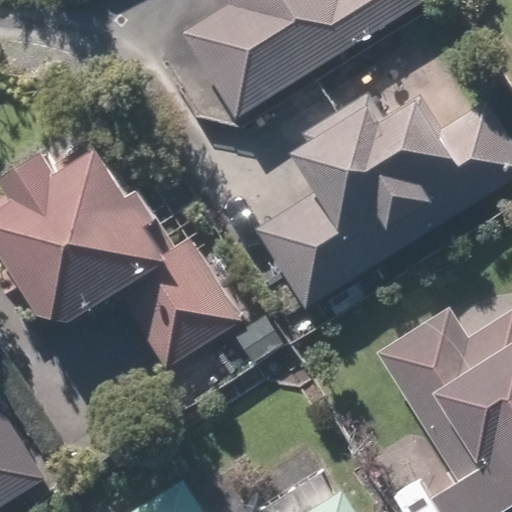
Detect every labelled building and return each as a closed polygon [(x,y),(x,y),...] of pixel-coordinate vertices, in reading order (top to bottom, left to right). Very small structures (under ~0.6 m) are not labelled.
[(232,0),(200,21),(254,107),(427,0),(232,0)] [(268,218),(317,299),(511,184),(511,106),(502,90),(464,112),(446,80),(411,100),(398,77),(316,125),(344,173),(268,218)] [(177,360),(258,312),(142,116),(83,151),(72,134),(29,160),(39,177),(8,195),(79,313),(131,283),(177,360)] [(445,485),(462,511),(511,511),(511,307),(484,325),(465,295),(393,340),(474,467),(445,485)] [(0,507),(62,469),(9,383),(0,388),(0,507)] [(231,511),(203,466),(133,509),(135,511),(379,511),(345,455),(251,511),(231,511)]
